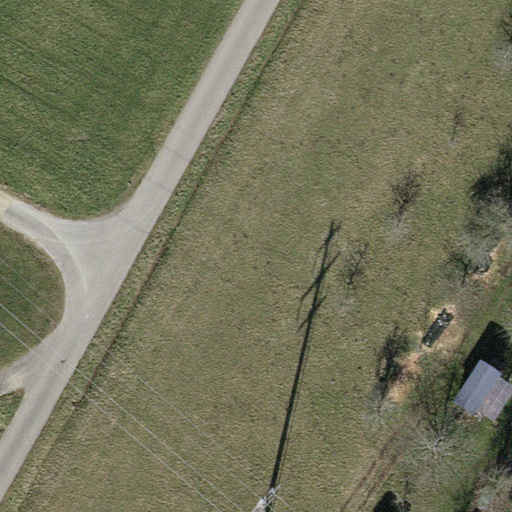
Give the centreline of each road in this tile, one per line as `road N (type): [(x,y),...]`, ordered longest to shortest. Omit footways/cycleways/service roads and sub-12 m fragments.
road 1 (track): [(291,0),(3,511)]
road 2 (track): [(153,257),(0,179)]
